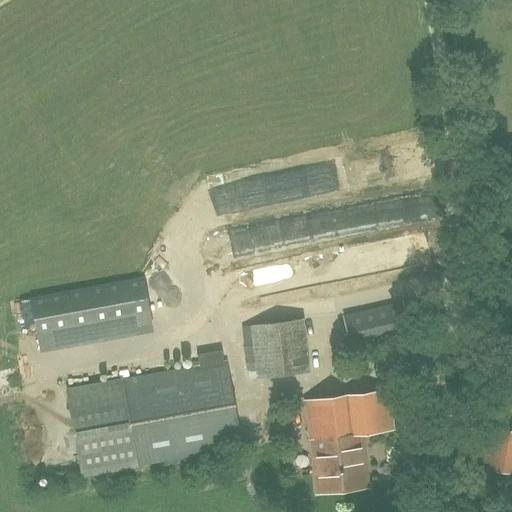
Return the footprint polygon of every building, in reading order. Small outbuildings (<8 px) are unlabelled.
[(310,158),(202,178),(208,213),(313,194),(310,177),(314,177),(310,158)] [(324,211),(200,232),(203,249),(327,228),(324,211)] [(336,246),(290,255),(294,279),(341,270),(336,246)] [(352,349),(410,335),(402,302),(344,316),(352,349)] [(248,379),(309,372),(303,318),(241,325),(248,379)] [(199,366),(224,362),(222,350),(197,355),(199,366)] [(67,390),(82,475),(241,446),(226,361),(224,362),(199,366),(67,390)] [(368,486),(361,433),(394,430),(389,391),(305,401),(310,439),(312,439),(318,492),(368,486)] [(480,468),(511,473),(511,432),(488,428),(480,468)]
